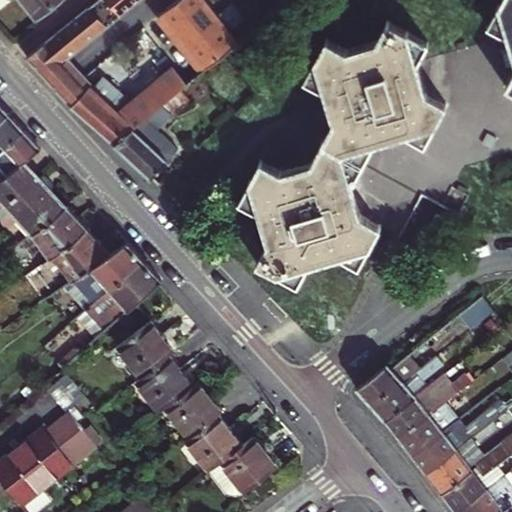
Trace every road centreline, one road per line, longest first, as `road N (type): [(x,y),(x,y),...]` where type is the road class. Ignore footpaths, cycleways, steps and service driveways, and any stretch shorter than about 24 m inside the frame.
road 1 (tertiary): [(0,67),(297,388)]
road 2 (residential): [(511,259),(455,277),(297,388)]
